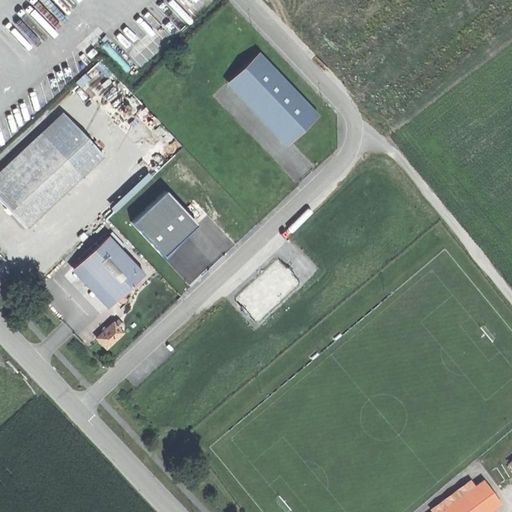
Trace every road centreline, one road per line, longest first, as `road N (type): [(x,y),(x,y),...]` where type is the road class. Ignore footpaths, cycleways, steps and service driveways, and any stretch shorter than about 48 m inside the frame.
road 1 (unclassified): [(245,0),(350,111),(357,127),(352,146),(341,165),(77,409)]
road 2 (unclassified): [(173,511),(77,409)]
